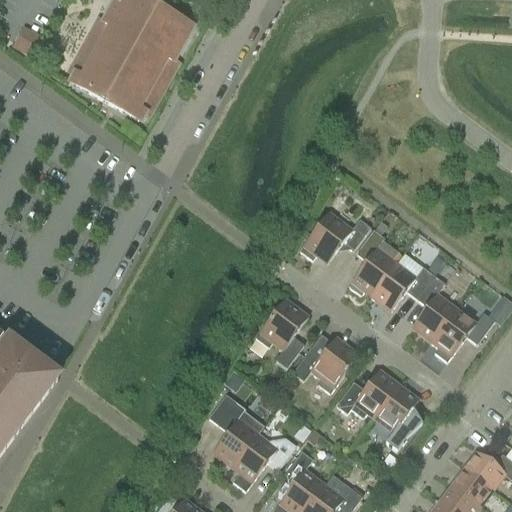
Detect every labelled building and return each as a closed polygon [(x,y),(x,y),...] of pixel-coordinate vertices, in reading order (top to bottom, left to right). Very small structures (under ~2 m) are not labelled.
[(77,78),(71,87),(139,124),(144,115),(146,116),(153,104),(151,103),(164,78),(166,79),(173,67),(171,66),(190,31),(144,5),(138,16),(117,4),(104,29),(102,28),(95,40),(97,41),(83,66),(81,65),(75,77),(77,78)] [(23,30),(12,51),(33,62),(44,41),(23,30)] [(327,219),(300,255),(312,264),(316,259),(327,268),(343,247),(353,256),(371,232),(360,224),(350,236),(327,219)] [(381,225),(374,235),(380,240),(387,230),(381,225)] [(352,286),(349,291),(361,300),(365,295),(371,300),(394,269),(402,259),(383,245),(384,243),(380,240),(374,235),(356,258),(366,266),(352,286)] [(394,269),(371,300),(391,315),(406,296),(416,303),(434,280),(423,272),(403,258),(394,269)] [(438,261),(433,268),(439,273),(444,266),(438,261)] [(427,311),(412,331),(431,346),(455,315),(436,301),(445,288),(434,280),(416,303),(427,311)] [(511,304),(502,299),(490,320),(503,327),(511,311),(511,304)] [(283,306),(256,342),(269,352),(273,346),(283,354),(276,364),(286,373),(304,349),(294,341),(307,323),(283,306)] [(455,315),(431,346),(439,351),(434,357),(447,366),(451,360),(451,361),(466,341),(477,349),(494,326),(483,317),(474,329),(455,315)] [(0,459),(57,384),(0,341),(0,459)] [(310,354),(292,377),(303,386),(311,375),(322,383),(317,388),(330,398),(358,362),(334,344),(332,347),(320,362),(310,354)] [(354,387),(336,410),(347,418),(351,413),(363,423),(367,417),(374,422),(397,391),(378,376),(364,395),(354,387)] [(397,391),(374,422),(394,437),(386,447),(396,456),(407,441),(415,433),(426,422),(417,406),(397,391)] [(232,472),(256,441),(237,427),(246,414),(226,399),(208,422),(228,437),(213,457),(232,472)] [(278,475),(295,452),(284,443),(275,455),(256,441),(232,472),(239,477),(232,487),(245,497),(268,467),(278,475)] [(307,472),(313,464),(302,456),(296,463),(307,472)] [(476,458),(464,474),(492,495),(504,480),(511,486),(511,467),(502,460),(493,471),(476,458)] [(464,474),(452,489),(480,511),(492,495),(464,474)] [(303,476),(276,511),(306,511),(322,491),(303,476)] [(479,511),(480,511),(452,489),(440,505),(448,511),(479,511)] [(322,491),(306,511),(354,511),(362,502),(351,493),(342,505),(322,491)]
